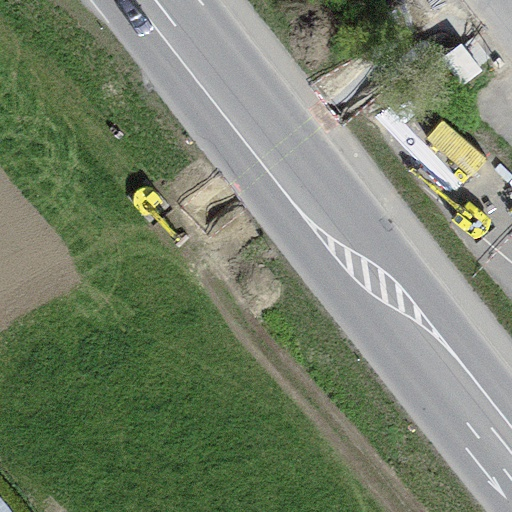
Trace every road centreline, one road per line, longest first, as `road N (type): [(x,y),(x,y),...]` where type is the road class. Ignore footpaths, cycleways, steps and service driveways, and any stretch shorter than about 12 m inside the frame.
road 1 (primary): [(156,0),(511,449)]
road 2 (track): [(399,511),(145,203)]
